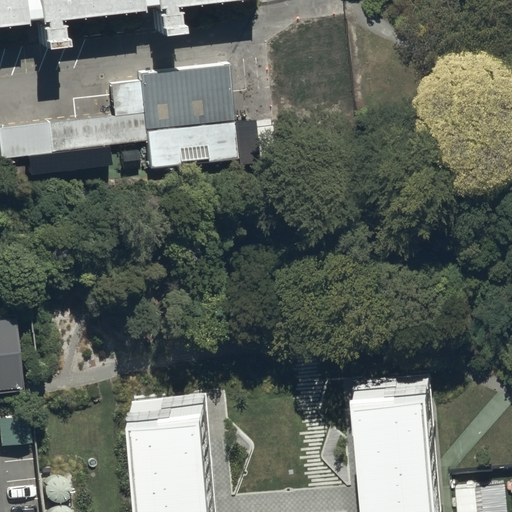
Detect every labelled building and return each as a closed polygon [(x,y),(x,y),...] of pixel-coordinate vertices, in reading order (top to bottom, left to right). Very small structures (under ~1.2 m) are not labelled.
[(0,0),(0,26),(29,24),(32,52),(57,49),(53,20),(147,10),(150,38),(175,36),(171,6),(228,0),(0,0)] [(266,25),(276,112),(360,102),(351,16),(266,25)] [(112,112),(0,123),(0,154),(147,139),(150,163),(240,154),(232,69),(109,82),(112,112)] [(15,316),(0,318),(0,389),(24,386),(23,383),(15,316)] [(440,511),(426,352),(352,358),(364,502),(325,505),(246,511),(213,511),(203,391),(133,397),(143,511),(440,511)] [(29,417),(0,420),(0,445),(1,452),(33,448),(31,437),(29,417)]
